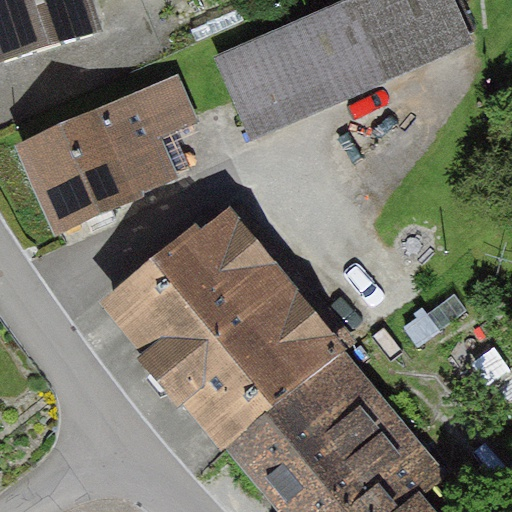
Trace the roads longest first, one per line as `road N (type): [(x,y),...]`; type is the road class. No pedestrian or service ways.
road 1 (residential): [(0,249),(121,436)]
road 2 (residential): [(18,511),(121,436)]
